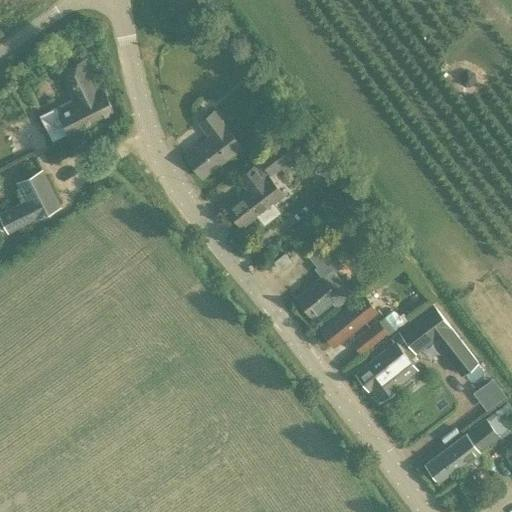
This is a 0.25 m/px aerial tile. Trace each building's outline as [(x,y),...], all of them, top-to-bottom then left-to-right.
[(114,110),(104,90),(100,92),(84,59),(58,72),(71,98),(38,115),(51,141),(80,127),(114,110)] [(476,81),(474,73),(466,70),(459,75),(460,84),(469,87),(476,81)] [(208,136),(184,155),(202,178),(216,166),(242,147),(213,110),(197,123),(208,136)] [(287,132),(256,156),(259,160),(254,163),(256,164),(236,177),(247,191),(226,207),(242,227),(255,216),(263,226),(280,213),(272,203),(282,194),(268,177),(301,151),(287,132)] [(47,205),(31,178),(16,189),(22,202),(1,214),(9,229),(47,205)] [(343,265),(324,241),(307,255),(316,266),(314,269),(322,277),(297,297),(310,316),(330,301),(335,307),(352,294),(334,271),(343,265)] [(375,311),(362,295),(320,329),(333,345),(375,311)] [(391,337),(395,343),(357,373),(369,388),(372,385),(382,398),(398,385),(397,383),(417,367),(408,356),(417,349),(433,337),(461,372),(476,361),(432,305),(402,329),(391,337)] [(378,321),(377,319),(350,341),(360,353),(386,333),(388,335),(395,329),(384,317),(378,321)] [(485,408),(504,393),(490,374),(471,389),(485,408)] [(466,432),(425,463),(438,481),(498,435),(484,419),(466,432)]
